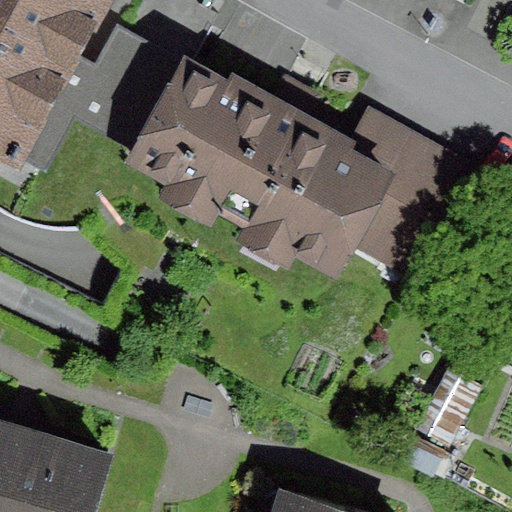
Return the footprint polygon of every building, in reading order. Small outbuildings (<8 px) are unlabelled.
[(117,0),(0,0),(0,169),(18,180),(117,0)] [(134,153),(181,65),(118,31),(70,120),(134,153)] [(290,107),(186,53),(181,65),(134,153),(121,173),(162,195),(154,209),(211,239),(221,221),(248,235),(241,249),(289,275),(297,261),(343,285),(357,255),(405,168),(290,107)] [(405,168),(357,255),(440,302),(507,186),(423,137),(405,168)] [(448,366),(414,424),(448,444),(482,386),(448,366)] [(18,427),(0,421),(0,511),(101,511),(118,458),(18,427)] [(343,511),(280,494),(274,511),(343,511)]
